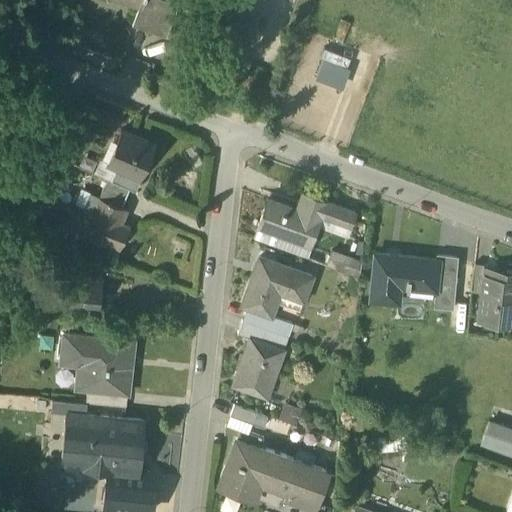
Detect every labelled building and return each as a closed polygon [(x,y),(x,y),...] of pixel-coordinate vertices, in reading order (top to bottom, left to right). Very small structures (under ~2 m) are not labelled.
[(132,25),(165,38),(178,5),(164,0),(142,0),(140,7),(138,6),(132,25)] [(45,152),(70,162),(80,134),(55,123),(45,152)] [(112,180),(135,190),(154,144),(120,129),(106,161),(118,166),(112,180)] [(93,172),(112,180),(118,166),(106,161),(99,158),(93,172)] [(97,194),(119,203),(123,193),(100,183),(95,194),(97,194)] [(257,225),(310,245),(320,215),(349,226),(355,211),(303,192),(298,206),(303,208),(301,211),(297,210),(267,199),(257,225)] [(81,231),(110,242),(119,220),(125,206),(119,203),(97,194),(90,209),(81,231)] [(65,225),(81,231),(90,209),(77,204),(75,210),(71,209),(65,225)] [(128,223),(119,220),(110,242),(119,245),(128,223)] [(326,263),(349,272),(354,258),(331,249),(326,263)] [(369,298),(393,301),(395,282),(406,283),(406,287),(410,288),(411,284),(434,286),(436,286),(439,258),(437,258),(374,252),(369,298)] [(433,305),(450,307),(454,257),(437,255),(437,258),(439,258),(436,286),(434,286),(433,305)] [(245,307),(270,316),(278,293),(280,287),(302,295),(310,276),(257,256),(240,305),(245,307)] [(470,289),(482,290),(484,272),(486,272),(487,264),(474,262),(470,289)] [(479,315),(511,318),(511,270),(504,269),(504,275),(486,272),(484,272),(482,290),(479,315)] [(60,306),(98,310),(102,277),(64,273),(60,306)] [(280,287),(278,293),(300,301),(302,295),(280,287)] [(241,319),(266,328),(270,316),(245,307),(241,319)] [(291,324),(270,316),(266,328),(273,330),(287,335),(291,324)] [(261,340),(266,328),(241,319),(237,332),(249,337),(249,336),(261,340)] [(261,340),(282,348),(287,335),(273,330),(266,328),(261,340)] [(86,386),(127,391),(132,339),(64,331),(61,358),(80,360),(77,385),(86,386)] [(232,384),(266,396),(283,348),(282,348),(261,340),(249,336),(249,337),(232,384)] [(120,404),(125,405),(127,391),(86,386),(84,401),(120,404)] [(285,399),(279,416),(295,421),(301,405),(285,399)] [(268,415),(234,403),(230,414),(252,422),(264,426),(268,415)] [(79,464),(109,467),(132,469),(135,443),(140,443),(142,419),(72,411),(69,448),(64,448),(62,466),(79,468),(79,464)] [(252,422),(230,414),(225,425),(248,434),(252,422)] [(479,443),(511,453),(511,424),(487,417),(479,443)] [(285,498),(288,499),(301,463),(237,439),(219,484),(244,494),(250,479),(287,493),(285,498)] [(326,473),(301,463),(288,499),(313,508),(326,473)] [(155,471),(132,469),(109,467),(105,504),(151,509),(155,471)]
